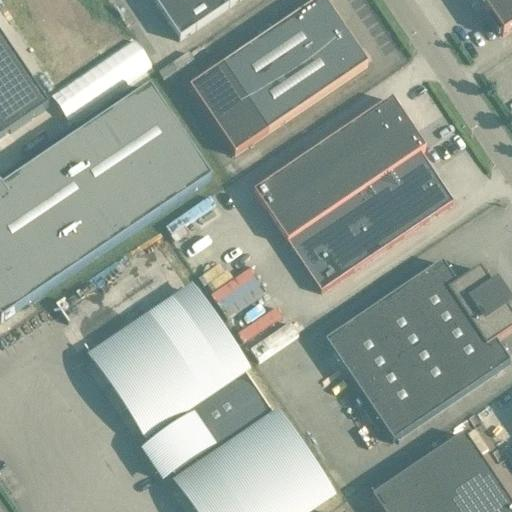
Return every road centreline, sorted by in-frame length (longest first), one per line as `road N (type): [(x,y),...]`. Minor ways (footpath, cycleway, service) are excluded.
road 1 (unknown): [(511,168),(318,309),(295,310),(282,299),(231,219),(228,196),(427,40)]
road 2 (unclassified): [(511,164),(400,0)]
